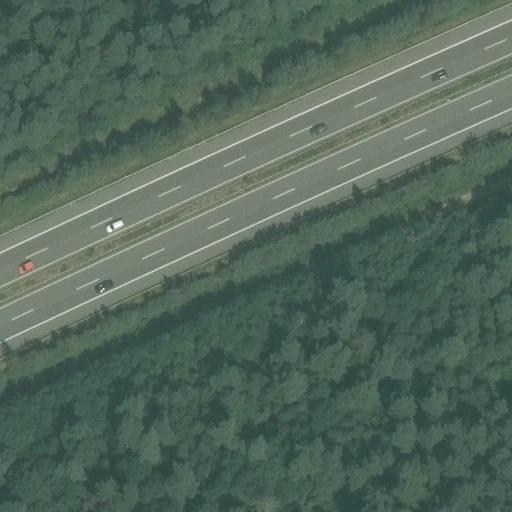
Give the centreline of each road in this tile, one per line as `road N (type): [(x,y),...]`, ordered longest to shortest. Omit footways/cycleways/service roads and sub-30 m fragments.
road 1 (motorway): [(511,44),(0,277)]
road 2 (motorway): [(0,334),(511,101)]
road 3 (track): [(511,197),(0,426)]
